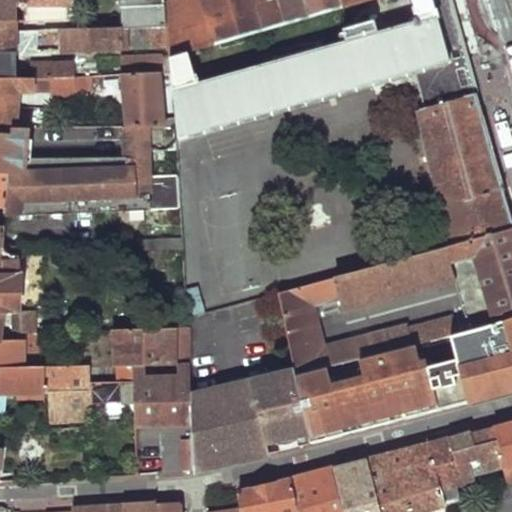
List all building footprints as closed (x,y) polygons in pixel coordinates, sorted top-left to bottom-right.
[(0,0),(0,22),(10,23),(26,22),(26,18),(26,13),(12,11),(11,0),(0,0)] [(69,0),(26,0),(26,13),(26,18),(69,17),(69,0)] [(162,2),(161,0),(120,0),(120,25),(125,25),(159,24),(164,24),(162,2)] [(169,0),(162,2),(164,24),(168,56),(188,51),(372,0),(169,0)] [(197,72),(193,72),(188,51),(168,56),(168,60),(170,71),(179,120),(180,124),(181,136),(420,70),(451,61),(447,46),(463,42),(451,0),(407,0),(415,23),(198,81),(197,72)] [(0,51),(17,50),(18,28),(11,28),(10,23),(0,22),(0,51)] [(159,24),(125,25),(126,42),(160,41),(159,24)] [(86,47),(120,46),(120,25),(85,26),(86,47)] [(85,26),(57,27),(57,49),(86,47),(85,26)] [(57,27),(18,28),(17,50),(57,49),(57,27)] [(420,70),(428,106),(478,92),(471,67),(463,42),(447,46),(451,61),(420,70)] [(0,79),(50,76),(51,61),(18,62),(17,55),(17,50),(0,51),(0,79)] [(158,60),(157,51),(122,52),(123,73),(158,72),(164,71),(162,60),(158,60)] [(74,75),(74,60),(51,61),(50,76),(74,75)] [(123,73),(121,73),(123,125),(162,125),(158,72),(123,73)] [(13,92),(80,87),(81,74),(74,75),(50,76),(0,79),(0,131),(11,131),(13,92)] [(441,207),(444,206),(454,245),(511,230),(511,209),(507,193),(478,92),(428,106),(420,108),(439,186),(436,187),(441,207)] [(0,174),(8,175),(5,207),(5,213),(43,212),(44,158),(33,158),(32,123),(21,123),(20,131),(11,131),(0,131),(0,174)] [(44,158),(43,212),(181,206),(179,172),(156,173),(154,149),(177,148),(176,126),(162,125),(123,125),(126,153),(44,158)] [(511,230),(454,245),(426,252),(424,250),(279,289),(296,364),(297,371),(421,338),(454,329),(485,321),(480,307),(408,325),(407,322),(325,343),(317,305),(343,299),(345,310),(481,274),(483,281),(494,319),(511,314),(511,230)] [(173,247),(173,256),(184,257),(183,234),(140,237),(142,249),(173,247)] [(0,275),(4,276),(22,275),(22,271),(22,264),(4,263),(4,246),(0,245),(0,275)] [(34,245),(21,245),(22,264),(22,271),(34,271),(34,245)] [(4,276),(6,315),(22,315),(22,275),(4,276)] [(185,292),(191,318),(203,315),(197,289),(185,292)] [(39,332),(39,314),(24,315),(25,332),(39,332)] [(485,321),(454,329),(460,350),(426,359),(421,338),(297,371),(311,434),(312,442),(426,412),(511,388),(511,314),(494,319),(485,321)] [(177,328),(114,330),(115,365),(134,364),(145,364),(177,363),(177,328)] [(39,332),(25,332),(25,341),(25,356),(43,356),(43,335),(43,332),(39,332)] [(54,335),(43,335),(43,356),(55,356),(54,335)] [(0,369),(25,368),(25,356),(25,341),(6,342),(0,342),(0,369)] [(177,376),(146,376),(145,364),(134,364),(136,426),(192,426),(191,389),(190,362),(177,363),(177,376)] [(296,364),(191,389),(192,426),(192,435),(194,472),(271,452),(269,443),(311,434),(297,371),(296,364)] [(69,430),(94,430),(92,366),(48,368),(50,394),(51,431),(69,430)] [(0,395),(50,394),(48,368),(25,368),(0,369),(0,395)] [(494,429),(507,470),(511,468),(511,423),(505,426),(494,429)] [(452,442),(465,484),(502,471),(507,470),(494,429),(478,434),(472,436),(471,434),(452,442)] [(181,473),(194,472),(192,435),(180,436),(181,473)] [(428,448),(444,510),(463,505),(459,491),(466,489),(465,484),(452,442),(438,445),(428,448)] [(438,511),(444,510),(428,448),(397,455),(368,462),(380,511),(438,511)] [(331,472),(342,511),(380,511),(368,462),(350,467),(331,472)] [(511,482),(511,468),(507,470),(502,471),(506,485),(511,482)] [(318,475),(325,511),(342,511),(331,472),(324,474),(318,475)] [(325,511),(318,475),(303,479),(291,482),(298,511),(325,511)] [(240,511),(298,511),(291,482),(258,490),(238,495),(240,511)] [(468,496),(471,502),(482,499),(479,492),(468,496)] [(157,505),(157,511),(182,511),(182,503),(170,504),(157,505)]
